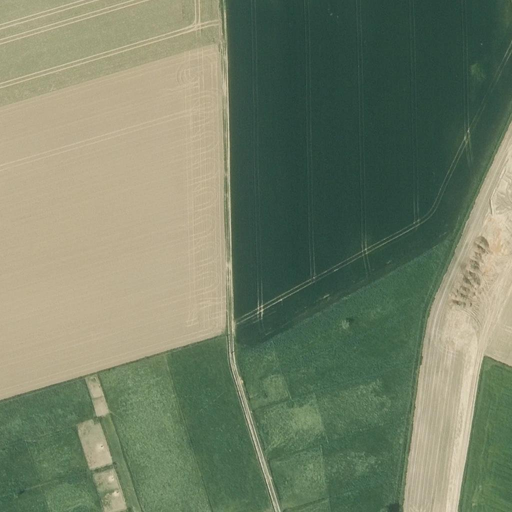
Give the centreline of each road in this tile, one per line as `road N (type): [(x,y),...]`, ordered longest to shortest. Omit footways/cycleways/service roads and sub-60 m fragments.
road 1 (track): [(222,0),(239,372),(284,511)]
road 2 (track): [(463,511),(482,370),(511,299)]
